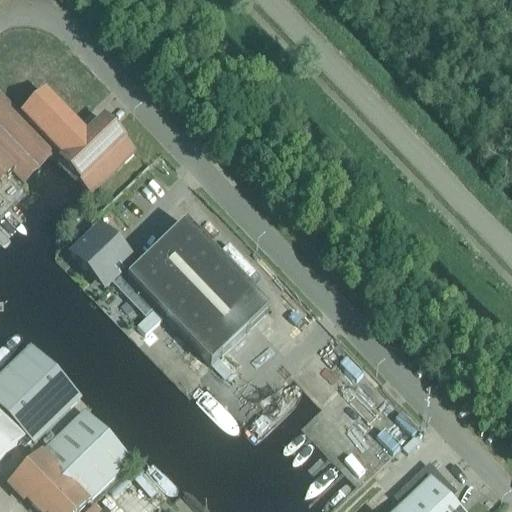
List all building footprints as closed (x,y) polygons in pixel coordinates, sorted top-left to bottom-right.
[(0,186),(12,174),(23,186),(54,157),(0,101),(0,186)] [(83,121),(51,152),(61,162),(60,164),(90,195),(134,154),(103,122),(93,132),(83,121)] [(210,370),(268,314),(185,227),(131,278),(125,272),(133,265),(118,249),(111,256),(108,252),(111,249),(96,234),(70,258),(85,274),(92,267),(95,271),(92,274),(107,289),(110,286),(145,322),(155,312),(210,370)] [(0,461),(21,442),(26,448),(31,443),(34,446),(79,402),(29,350),(0,378),(0,461)] [(80,511),(130,464),(83,415),(10,486),(35,511),(80,511)] [(408,502),(400,509),(397,511),(457,511),(449,503),(455,497),(429,469),(401,495),(408,502)]
